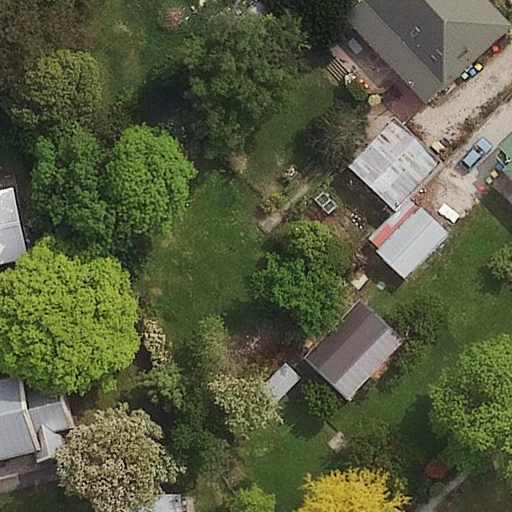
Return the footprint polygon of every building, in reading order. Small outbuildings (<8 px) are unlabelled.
[(511,4),(508,0),(366,0),(352,12),(434,103),(511,33),(511,4)] [(440,162),(393,120),(347,165),(395,211),(440,162)] [(511,159),(511,163),(504,170),(511,178),(511,133),(499,146),(511,159)] [(10,188),(0,190),(0,261),(26,256),(10,188)] [(419,206),(374,250),(404,280),(449,235),(419,206)] [(58,367),(0,380),(0,477),(78,458),(58,367)] [(182,511),(181,493),(99,503),(100,511),(182,511)]
